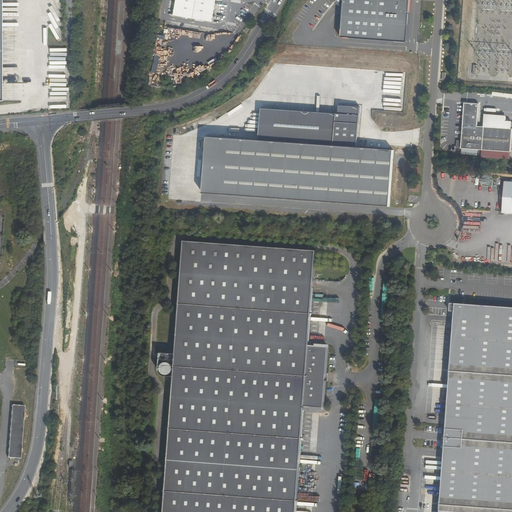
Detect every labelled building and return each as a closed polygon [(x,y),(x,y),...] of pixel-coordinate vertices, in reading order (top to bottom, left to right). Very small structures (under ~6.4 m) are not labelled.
[(175,0),(173,18),(213,24),(216,0),(175,0)] [(406,43),(410,2),(390,0),(343,0),(341,38),(406,43)] [(511,126),(478,125),(479,103),(464,102),(462,148),(511,150),(511,126)] [(203,196),(391,207),(394,150),(357,148),(359,107),(339,106),(337,113),(260,109),(258,140),(207,137),(203,196)] [(184,243),(167,511),(301,511),(307,410),(327,411),(331,348),(311,347),(317,251),(184,243)] [(452,311),(457,311),(445,511),(511,511),(511,306),(452,303),(452,311)] [(26,406),(12,405),(7,458),(20,459),(26,406)] [(310,466),(309,478),(328,479),(329,467),(310,466)]
